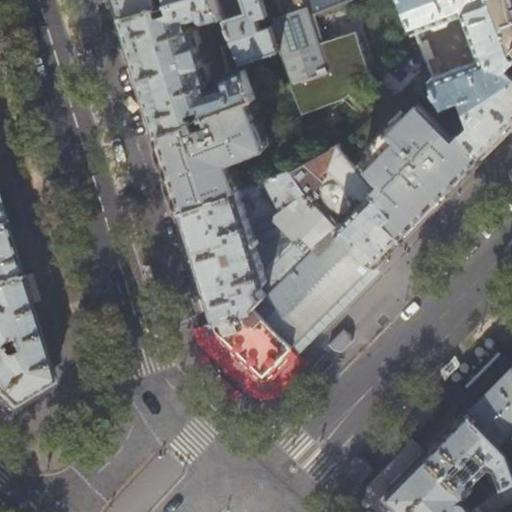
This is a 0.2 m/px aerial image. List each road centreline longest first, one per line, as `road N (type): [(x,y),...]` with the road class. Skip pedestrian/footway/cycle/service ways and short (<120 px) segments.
road 1 (primary): [(262,497),(161,396),(142,361),(26,0)]
road 2 (secondary): [(511,243),(262,497)]
